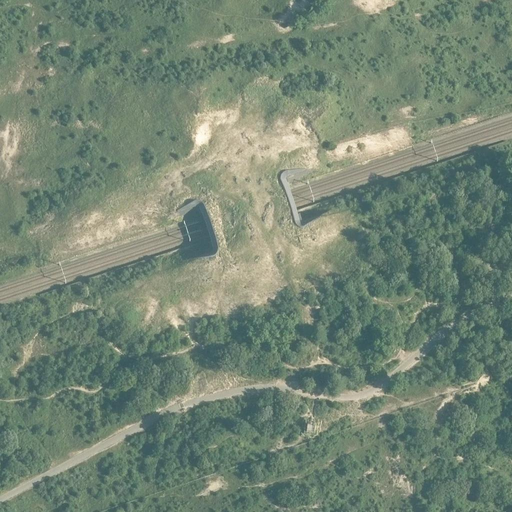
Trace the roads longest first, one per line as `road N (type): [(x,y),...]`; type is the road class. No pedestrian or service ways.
road 1 (unknown): [(0,400),(47,400),(73,388),(97,393),(153,356),(200,344),(237,343),(320,363),(393,361),(425,305),(451,300),(468,277),(511,251)]
road 2 (track): [(42,0),(0,190)]
